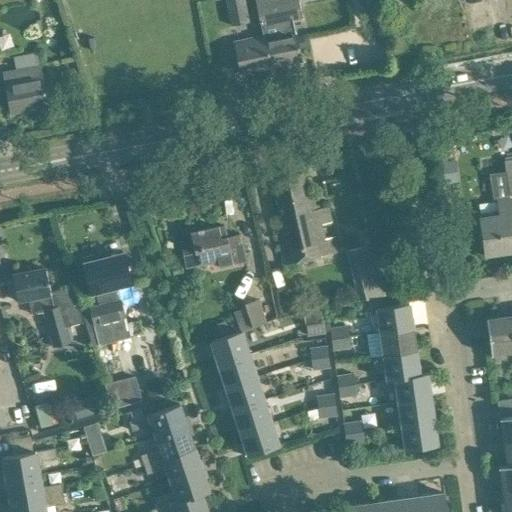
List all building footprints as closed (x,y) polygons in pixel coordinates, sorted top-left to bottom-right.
[(225,0),(231,25),(249,22),(244,0),(225,0)] [(297,0),(254,0),(262,35),(268,67),(269,67),(268,64),(299,58),(292,19),(301,16),(297,0)] [(268,67),(262,35),(234,41),(240,73),(242,73),(242,72),(268,67)] [(56,62),(3,72),(10,113),(63,103),(56,62)] [(274,225),(283,264),(338,252),(334,236),(322,239),(318,225),(331,222),(327,207),(319,208),(318,205),(314,206),(312,194),(306,195),(301,173),(272,180),(282,223),(274,225)] [(120,199),(125,217),(138,214),(132,195),(120,199)] [(497,201),(477,204),(479,218),(485,255),(511,250),(511,214),(510,199),(497,201)] [(186,267),(217,260),(219,267),(246,261),(240,234),(227,237),(224,226),(190,233),(192,243),(181,246),(186,267)] [(359,248),(346,251),(360,303),(384,296),(370,245),(366,230),(355,233),(359,248)] [(97,253),(81,257),(90,294),(95,292),(98,305),(91,306),(89,307),(98,344),(129,337),(120,300),(119,300),(116,288),(118,288),(118,287),(130,284),(122,252),(106,256),(98,258),(97,253)] [(12,274),(17,301),(27,299),(30,314),(43,311),(52,347),(69,342),(65,327),(82,322),(72,286),(49,292),(45,268),(12,274)] [(244,287),(251,292),(264,275),(257,270),(244,287)] [(235,310),(241,330),(266,322),(259,299),(244,303),(245,307),(235,310)] [(376,308),(380,331),(412,327),(408,303),(376,308)] [(511,352),(511,336),(509,314),(485,318),(490,355),(511,352)] [(324,332),(322,322),(306,324),(307,334),(324,332)] [(330,327),(331,339),(348,336),(346,325),(330,327)] [(415,350),(412,327),(380,331),(383,355),(415,350)] [(214,364),(215,364),(248,353),(241,331),(210,341),(214,355),(212,355),(212,356),(215,355),(217,363),(214,364)] [(349,346),(348,336),(331,339),(332,348),(349,346)] [(310,347),(311,358),(327,356),(326,345),(310,347)] [(419,374),(415,350),(383,355),(387,378),(394,377),(419,374)] [(256,376),(248,353),(215,364),(215,365),(217,364),(220,371),(217,372),(217,373),(220,372),(225,386),(256,376)] [(328,366),(327,356),(311,358),(312,368),(328,366)] [(336,374),(337,385),(354,383),(353,372),(336,374)] [(427,373),(419,374),(394,377),(397,401),(430,397),(427,373)] [(263,399),(256,376),(225,386),(229,400),(227,401),(227,402),(230,401),(232,409),(229,409),(229,410),(263,399)] [(105,386),(112,409),(141,400),(134,377),(105,386)] [(355,393),(354,383),(337,385),(339,395),(355,393)] [(64,415),(72,413),(67,393),(59,395),(64,415)] [(316,395),(317,406),(334,404),(333,393),(316,395)] [(47,399),(53,419),(63,416),(57,396),(47,399)] [(433,421),(430,397),(397,401),(401,425),(433,421)] [(511,398),(496,400),(498,412),(511,410),(511,398)] [(270,421),(263,399),(229,410),(230,410),(232,409),(235,417),(232,418),(232,419),(235,418),(239,431),(270,421)] [(152,424),(156,437),(190,426),(186,416),(183,417),(179,403),(129,421),(132,431),(152,424)] [(335,414),(334,404),(317,406),(319,416),(335,414)] [(511,416),(499,418),(502,444),(511,442),(511,416)] [(278,445),(270,421),(239,431),(244,446),(241,447),(242,448),(244,447),(247,454),(244,455),(244,456),(247,455),(278,445)] [(343,423),(344,434),(361,431),(360,421),(343,423)] [(437,445),(433,421),(401,425),(404,450),(437,445)] [(193,434),(190,426),(156,437),(159,448),(140,454),(144,464),(194,448),(190,435),(193,434)] [(363,442),(361,431),(344,434),(346,444),(363,442)] [(511,442),(502,444),(505,466),(511,464),(511,442)] [(1,471),(3,480),(39,474),(37,462),(56,458),(54,448),(2,457),(4,470),(1,471)] [(198,460),(194,448),(144,464),(147,474),(166,468),(170,480),(204,469),(201,459),(198,460)] [(511,490),(511,464),(505,466),(497,467),(501,492),(511,490)] [(207,477),(204,469),(170,480),(173,492),(155,498),(158,508),(201,493),(209,491),(204,478),(207,477)] [(41,487),(39,474),(3,480),(5,490),(7,489),(10,501),(63,493),(61,483),(41,487)] [(511,511),(511,490),(501,492),(503,511),(511,511)] [(63,493),(10,501),(11,511),(45,511),(45,506),(72,501),(71,491),(63,493)] [(419,493),(421,511),(446,511),(443,492),(428,495),(428,492),(427,492),(427,495),(419,496),(419,493)] [(205,506),(201,493),(158,508),(151,510),(151,511),(210,511),(208,505),(205,506)] [(421,511),(419,493),(418,493),(419,496),(411,497),(410,494),(410,497),(395,499),(397,511),(421,511)] [(397,511),(395,499),(381,501),(381,498),(380,499),(380,501),(372,502),(372,500),(371,500),(373,511),(397,511)] [(373,511),(371,500),(371,503),(363,504),(363,501),(362,501),(363,504),(348,506),(348,511),(373,511)]
